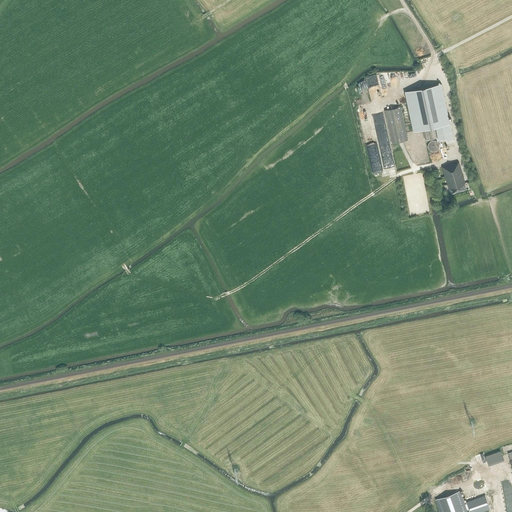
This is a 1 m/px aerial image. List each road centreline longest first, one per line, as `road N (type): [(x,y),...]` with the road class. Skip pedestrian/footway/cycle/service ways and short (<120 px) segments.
road 1 (track): [(214,299),(396,176),(460,159)]
road 2 (track): [(400,0),(435,57),(426,78),(370,109)]
